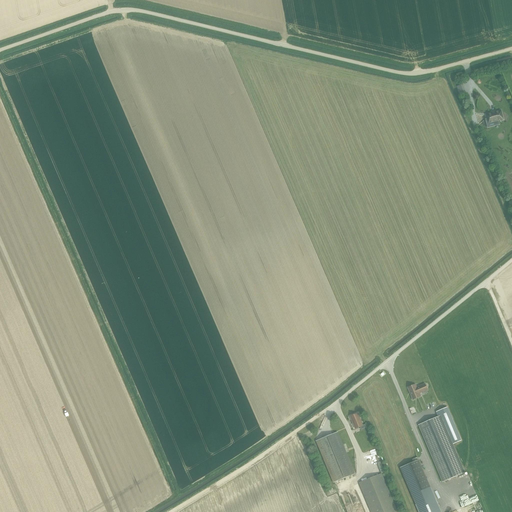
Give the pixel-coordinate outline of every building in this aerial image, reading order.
[(503,120),(501,111),(486,115),(489,123),(494,122),(494,123),(498,122),(498,121),(503,120)] [(417,388),(415,385),(408,388),(413,400),(420,397),(419,393),(427,390),(425,384),(418,387),(419,387),(417,388)] [(438,416),(418,425),(442,482),(465,472),(453,444),(461,441),(447,407),(436,412),(438,416)] [(361,430),(367,427),(365,424),(363,425),(358,414),(350,417),(355,429),(360,427),(361,430)] [(316,441),(333,482),(355,474),(338,432),(332,435),(316,441)] [(401,467),(400,468),(416,504),(418,511),(440,511),(436,501),(419,460),(401,467)] [(370,511),(397,511),(382,474),(359,483),(370,511)]
